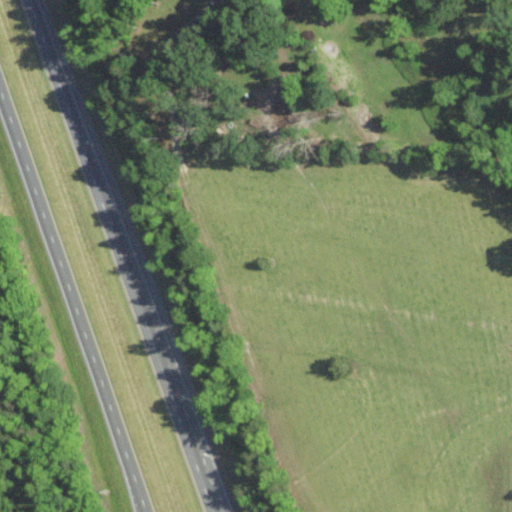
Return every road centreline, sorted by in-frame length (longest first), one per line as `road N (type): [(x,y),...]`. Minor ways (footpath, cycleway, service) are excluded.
road 1 (motorway): [(213,511),(27,0)]
road 2 (residential): [(448,0),(498,69),(506,443)]
road 3 (motorway): [(0,97),(143,511)]
